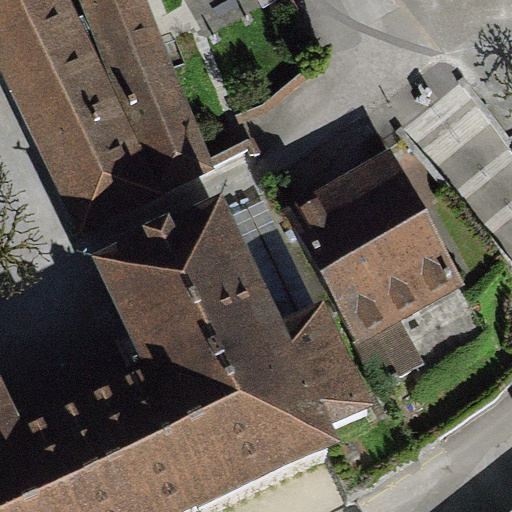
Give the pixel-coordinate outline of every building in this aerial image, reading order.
[(164,187),(72,0),(0,0),(0,74),(72,226),(164,187)] [(145,0),(99,0),(164,187),(208,166),(145,0)] [(511,283),(434,163),(310,243),(438,440),(511,392),(511,344),(503,331),(511,325),(511,283)] [(316,302),(262,195),(230,210),(282,317),(316,302)] [(230,210),(101,273),(151,375),(23,436),(0,389),(0,511),(206,511),(344,446),(282,317),(230,210)]
